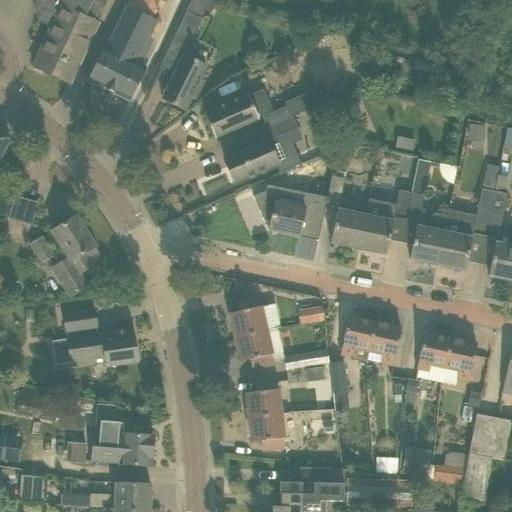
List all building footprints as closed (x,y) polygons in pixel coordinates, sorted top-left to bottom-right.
[(33,67),(69,84),(106,3),(99,0),(62,0),(53,23),(33,67)] [(42,18),(53,23),(62,0),(99,0),(106,3),(107,0),(41,0),(38,8),(42,18)] [(186,51),(202,18),(208,16),(214,8),(216,0),(192,0),(187,11),(171,44),(186,51)] [(129,101),(145,68),(136,63),(157,21),(127,7),(106,49),(105,48),(89,81),(129,101)] [(170,103),(185,110),(191,97),(195,99),(204,81),(200,79),(206,67),(183,56),(164,94),(172,98),(170,103)] [(325,104),(325,102),(319,89),(284,104),(286,108),(262,119),(266,130),(292,119),(325,104)] [(215,128),(219,136),(258,119),(257,115),(271,109),(263,90),(249,96),(248,96),(242,98),(240,95),(214,106),(216,110),(204,115),(211,130),(215,128)] [(297,130),(292,119),(266,130),(271,141),(297,130)] [(0,156),(9,139),(0,133),(0,156)] [(395,148),(412,152),(415,141),(397,137),(395,148)] [(227,168),(234,183),(278,164),(268,141),(228,158),(232,166),(227,168)] [(418,159),(413,191),(424,193),(430,161),(418,159)] [(330,243),(358,249),(365,216),(364,215),(351,213),(354,202),(339,199),(343,179),(331,177),(325,204),(338,207),(330,243)] [(274,187),(253,196),(271,237),(269,231),(270,231),(298,237),(305,209),(276,202),(278,195),(274,187)] [(485,236),(494,192),(481,189),(475,218),(448,212),(448,216),(437,266),(465,271),(473,234),(485,236)] [(394,217),(404,220),(410,193),(398,190),(395,209),(384,206),(385,202),(368,198),(364,215),(365,216),(358,249),(386,255),(394,217)] [(497,239),(506,195),(494,192),(485,236),(497,239)] [(423,196),(410,193),(404,220),(418,222),(423,196)] [(29,226),(33,214),(13,209),(10,220),(29,226)] [(437,266),(448,216),(435,213),(431,216),(428,229),(417,226),(409,260),(437,266)] [(70,297),(71,297),(87,286),(80,274),(92,267),(91,266),(97,262),(99,254),(95,247),(75,217),(52,232),(69,258),(52,268),(70,297)] [(53,256),(41,238),(31,245),(42,263),(53,256)] [(488,276),(511,281),(511,245),(495,243),(488,276)] [(243,286),(243,281),(233,279),(233,288),(243,286)] [(266,331),(277,329),(277,328),(281,327),(275,304),(261,308),(259,298),(237,303),(239,312),(230,314),(235,338),(266,331)] [(324,320),(322,307),(298,310),(300,324),(324,320)] [(126,336),(126,331),(97,335),(96,327),(97,327),(95,311),(62,317),(65,332),(66,332),(67,340),(55,342),(58,364),(103,357),(105,366),(138,361),(134,334),(126,336)] [(340,353),(351,355),(350,360),(366,364),(369,350),(368,350),(375,323),(348,318),(340,353)] [(368,350),(369,350),(383,353),(381,363),(393,365),(401,329),(375,323),(368,350)] [(250,360),(252,368),(273,363),(273,361),(284,359),(277,329),(266,331),(235,338),(241,362),(250,360)] [(450,340),(424,334),(416,371),(429,373),(431,365),(444,367),(450,340)] [(477,345),(450,340),(444,367),(459,370),(457,379),(469,382),(477,345)] [(326,351),(284,358),(286,370),(328,363),(326,351)] [(511,353),(502,392),(511,394),(511,353)] [(343,362),(328,364),(332,395),(347,393),(343,362)] [(306,369),(307,382),(324,380),(322,368),(306,369)] [(406,392),(415,394),(418,382),(407,380),(404,392),(406,392)] [(246,393),(249,418),(279,414),(278,398),(276,381),(255,384),(256,392),(246,393)] [(402,395),(401,384),(394,385),(395,396),(401,395),(402,395)] [(29,417),(33,391),(21,389),(16,414),(29,417)] [(480,395),(469,393),(467,405),(478,408),(480,395)] [(283,447),(279,414),(249,418),(252,442),(262,441),(263,450),(283,447)] [(503,461),(511,421),(476,414),(470,443),(470,451),(469,455),(466,470),(463,488),(460,501),(482,505),(491,459),(503,461)] [(322,422),(324,432),(333,431),(332,421),(322,422)] [(123,423),(99,422),(97,447),(91,447),(90,462),(151,467),(154,437),(122,435),(123,423)] [(68,441),(67,461),(85,461),(86,441),(68,441)] [(427,482),(429,465),(431,451),(412,448),(410,461),(406,460),(403,479),(427,483),(427,482)] [(398,459),(376,459),(376,475),(397,475),(398,459)] [(427,482),(463,488),(466,470),(444,466),(436,465),(436,466),(429,465),(427,482)] [(343,502),(343,483),(329,483),(329,469),(287,467),(287,482),(279,482),(279,494),(280,494),(280,506),(270,506),(270,508),(271,508),(271,511),(326,511),(327,501),(343,502)] [(22,474),(19,496),(41,499),(44,477),(22,474)] [(149,510),(150,484),(115,483),(115,496),(89,495),(89,508),(149,510)] [(89,495),(60,494),(60,505),(89,508),(89,495)]
